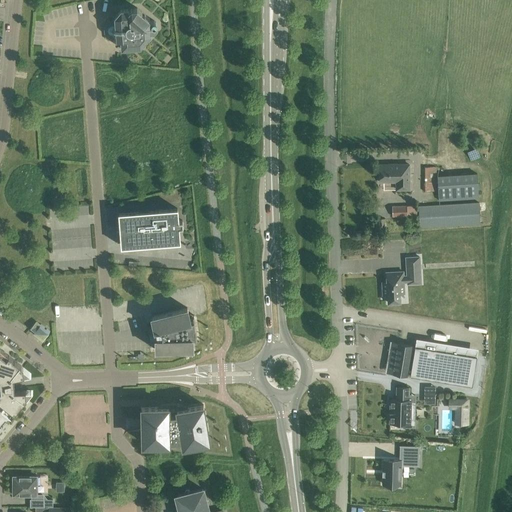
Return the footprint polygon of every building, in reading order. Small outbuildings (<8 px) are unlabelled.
[(110,30),(113,33),(116,32),(117,40),(121,40),(121,48),(141,47),(151,34),(151,32),(154,32),(158,28),(157,23),(156,21),(154,21),(154,20),(150,20),(150,18),(137,8),(121,9),(115,17),(116,26),(112,26),(110,30)] [(410,164),(379,165),(380,182),(397,181),(397,189),(410,189),(410,164)] [(424,182),(424,191),(436,191),(436,167),(424,167),(424,182)] [(437,176),(439,200),(479,198),(477,174),(437,176)] [(422,205),(418,205),(420,227),(480,223),(479,202),(466,203),(427,205),(427,201),(422,202),(422,205)] [(392,206),(392,216),(407,215),(414,215),(414,205),(407,205),(392,206)] [(180,241),(177,208),(119,213),(120,231),(117,232),(118,242),(121,242),(121,246),(180,241)] [(383,282),(382,282),(383,283),(383,298),(388,298),(388,302),(400,302),(400,293),(405,293),(404,282),(407,282),(408,283),(408,284),(409,284),(414,283),(415,283),(420,283),(421,283),(421,282),(421,278),(420,257),(406,257),(407,276),(404,276),(403,271),(387,272),(387,282),(383,282)] [(147,325),(150,342),(150,341),(156,341),(156,350),(193,349),(193,337),(197,337),(194,319),(190,320),(188,308),(152,316),(153,324),(148,326),(148,325),(147,325)] [(31,328),(44,339),(49,333),(36,322),(31,328)] [(473,385),(477,355),(415,345),(415,347),(412,347),(412,345),(398,343),(393,374),(407,376),(408,374),(411,374),(410,376),(473,385)] [(0,430),(26,399),(25,390),(19,390),(19,389),(17,376),(24,375),(23,366),(9,355),(0,347),(0,384),(1,390),(0,390),(0,430)] [(391,399),(390,423),(406,423),(405,426),(414,426),(415,399),(411,399),(411,395),(409,395),(409,387),(397,387),(397,399),(391,399)] [(435,393),(425,392),(424,400),(434,401),(435,393)] [(466,399),(456,399),(456,423),(466,424),(466,399)] [(173,413),(176,440),(182,439),(183,445),(199,443),(199,442),(209,440),(207,430),(208,430),(203,404),(188,407),(188,409),(178,412),(173,413)] [(170,441),(176,440),(173,413),(168,413),(158,409),(158,406),(142,406),(143,443),(153,442),(153,443),(170,443),(170,441)] [(384,459),(383,484),(394,484),(394,486),(399,486),(399,484),(400,484),(401,465),(418,465),(419,446),(420,446),(420,445),(400,445),(401,445),(400,460),(384,459)] [(14,486),(13,495),(32,495),(37,495),(37,494),(37,484),(40,484),(40,477),(37,477),(37,476),(16,476),(15,486),(14,486)] [(223,511),(223,509),(211,511),(208,511),(203,488),(177,495),(181,511),(223,511)]
